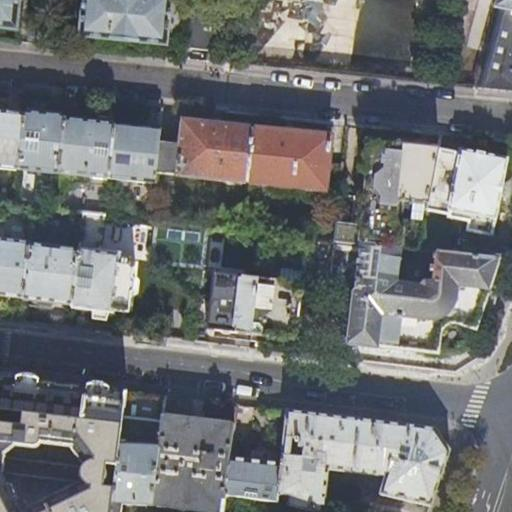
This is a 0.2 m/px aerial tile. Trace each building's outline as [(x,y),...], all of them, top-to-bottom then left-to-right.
[(0,0),(0,31),(17,33),(20,0),(0,0)] [(82,0),(77,52),(85,53),(87,41),(128,45),(165,48),(165,45),(182,46),(186,9),(187,2),(170,0),(82,0)] [(511,0),(498,0),(495,11),(507,14),(476,88),(511,91),(511,0)] [(212,54),(227,16),(186,9),(182,46),(181,51),(199,53),(212,54)] [(0,116),(0,171),(20,174),(25,119),(1,117),(0,116)] [(25,119),(20,174),(59,178),(65,124),(65,120),(42,118),(25,116),(25,119)] [(65,124),(59,178),(109,183),(115,129),(92,127),(65,124)] [(181,151),(158,149),(155,178),(247,187),(253,134),(248,133),(246,128),(232,127),(229,131),(208,129),(183,126),(181,151)] [(115,129),(109,183),(154,188),(155,178),(158,149),(159,134),(129,131),(115,129)] [(253,134),(247,187),(272,190),(272,192),(275,196),(289,197),(293,195),(294,192),(323,195),(323,197),(326,201),(339,202),(339,199),(342,169),(328,167),(330,142),(296,138),(253,134)] [(427,215),(438,154),(438,153),(406,149),(383,147),(384,144),(364,141),(362,158),(370,159),(370,161),(364,162),(362,164),(361,175),(363,177),(368,180),(363,231),(353,230),(356,201),(339,199),(339,202),(334,246),(402,253),(419,255),(427,215)] [(461,158),(438,154),(427,215),(448,219),(447,222),(469,226),(467,236),(492,240),(500,203),(507,165),(461,155),(461,158)] [(84,217),(79,255),(73,309),(73,312),(92,314),(94,323),(98,324),(101,324),(103,315),(113,317),(119,259),(88,255),(89,251),(100,252),(104,220),(84,217)] [(169,263),(203,268),(208,231),(173,227),(169,263)] [(23,302),(30,249),(4,246),(5,234),(0,233),(0,299),(3,300),(23,302)] [(434,277),(433,285),(431,285),(425,287),(421,291),(399,288),(395,292),(392,289),(398,284),(402,253),(334,246),(328,299),(353,302),(348,348),(377,351),(377,350),(438,356),(438,355),(444,355),(452,358),(460,357),(466,354),(468,352),(472,346),(473,339),(474,332),(477,333),(487,301),(499,264),(436,257),(435,272),(431,271),(430,277),(434,277)] [(73,309),(79,255),(30,249),(23,302),(23,303),(48,306),(73,309)] [(236,343),(251,345),(258,283),(213,277),(208,334),(236,338),(236,343)] [(258,283),(251,345),(266,347),(267,342),(296,345),(302,289),(258,283)] [(323,345),(324,333),(310,331),(309,349),(322,351),(323,345)] [(111,511),(127,391),(50,382),(0,375),(0,511),(111,511)] [(141,392),(127,391),(111,511),(118,511),(120,503),(152,507),(164,415),(166,395),(141,392)] [(321,414),(289,410),(282,463),(277,501),(322,511),(329,469),(386,476),(379,494),(430,507),(440,479),(450,449),(436,428),(400,424),(321,414)] [(235,423),(164,415),(152,507),(204,511),(222,511),(225,494),(230,456),(235,423)] [(282,463),(230,456),(225,494),(277,501),(282,463)]
